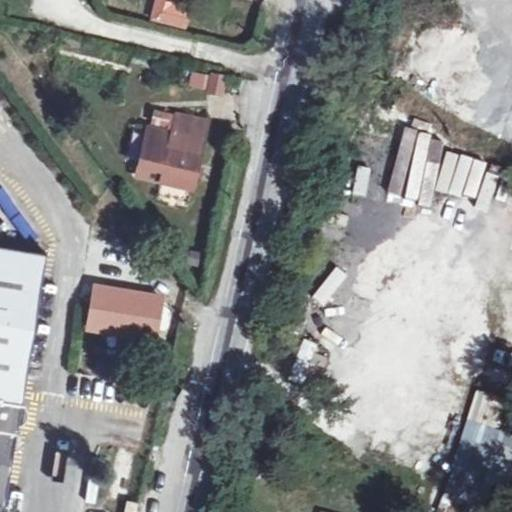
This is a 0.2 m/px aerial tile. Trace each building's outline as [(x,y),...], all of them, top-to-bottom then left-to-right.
[(187,28),(192,0),(153,0),(149,21),(187,28)] [(190,71),(188,89),(223,94),(225,75),(190,71)] [(149,137),(142,173),(153,176),(150,189),(179,197),(194,130),(165,122),(161,140),(149,137)] [(130,170),(142,173),(149,137),(139,134),(130,170)] [(8,412),(34,264),(0,258),(0,453),(4,431),(5,432),(6,432),(8,431),(9,431),(10,431),(11,430),(13,429),(13,428),(14,427),(15,426),(15,424),(16,423),(16,422),(16,420),(15,419),(15,418),(15,416),(14,415),(13,414),(11,413),(10,413),(9,412),(8,412)] [(86,284),(76,324),(138,340),(148,299),(86,284)] [(467,431),(497,437),(505,399),(474,393),(467,431)]
